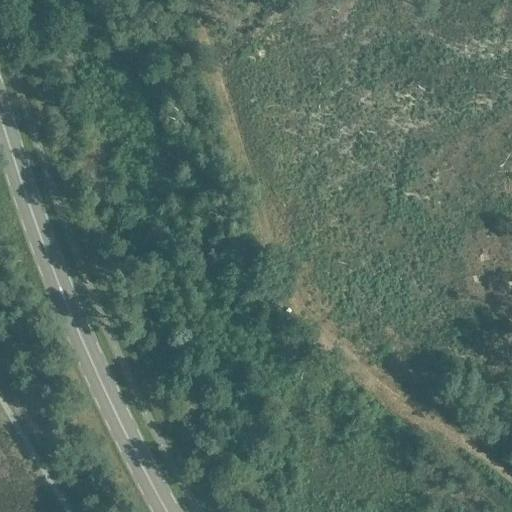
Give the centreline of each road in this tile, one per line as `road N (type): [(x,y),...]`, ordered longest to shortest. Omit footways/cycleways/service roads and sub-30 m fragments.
road 1 (track): [(185,0),(287,308),(511,476)]
road 2 (primary): [(167,511),(59,291),(0,111)]
